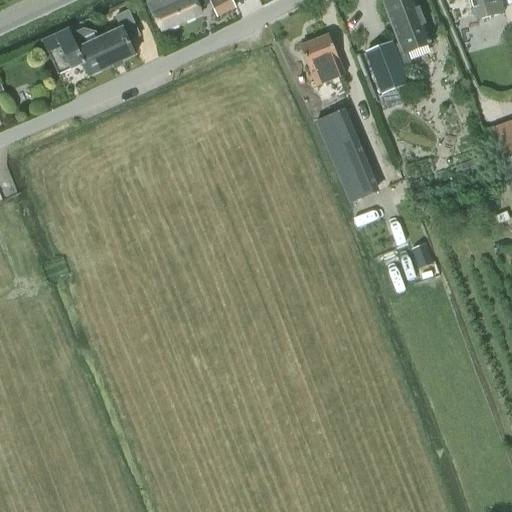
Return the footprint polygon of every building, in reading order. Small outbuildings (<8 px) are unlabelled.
[(160,33),(201,15),(193,0),(187,0),(181,3),(179,0),(153,0),(145,4),(151,16),(153,16),(160,33)] [(207,0),(215,18),(234,10),(229,0),(207,0)] [(399,46),(402,55),(403,56),(432,45),(415,0),(397,0),(384,5),(399,46)] [(469,0),(475,21),(503,14),(499,0),(458,0),(459,2),(466,0),(469,0)] [(69,37),(67,31),(42,43),(48,57),(60,51),(67,67),(79,61),(88,82),(113,71),(115,74),(125,70),(123,66),(134,61),(133,57),(125,39),(137,34),(127,13),(114,19),(120,31),(98,41),(94,34),(83,31),(69,37)] [(336,60),(327,37),(298,49),(308,72),(315,89),(343,77),(336,60)] [(382,96),(407,86),(392,45),(366,55),(382,96)] [(349,205),(374,195),(340,113),(315,124),(349,205)] [(432,266),(425,245),(410,250),(418,271),(432,266)]
